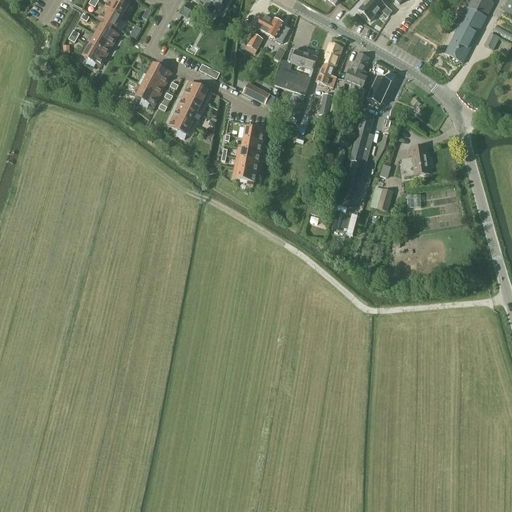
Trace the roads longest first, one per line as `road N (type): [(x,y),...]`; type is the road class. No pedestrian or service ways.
road 1 (track): [(510,301),(366,311),(285,247)]
road 2 (unclassified): [(458,114),(406,69),(282,0)]
road 3 (unclassified): [(511,307),(458,114)]
road 4 (residential): [(171,7),(150,52),(265,113)]
